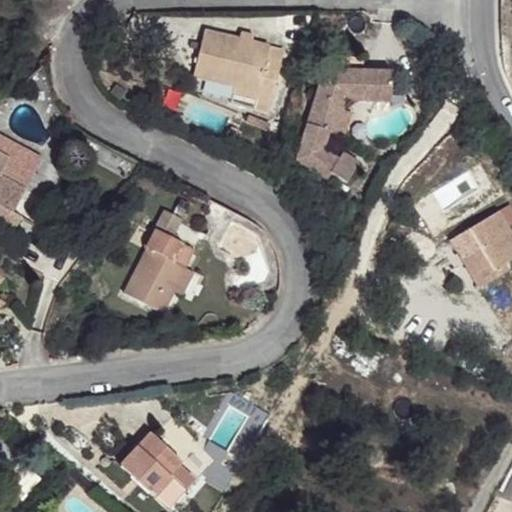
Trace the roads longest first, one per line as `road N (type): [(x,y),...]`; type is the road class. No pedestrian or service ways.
road 1 (residential): [(211,0),(104,13),(77,29),(59,54),(59,85),(69,112),(92,132),(255,215),(279,251),(280,327),(258,356),(221,376),(0,406)]
road 2 (tertiary): [(511,125),(484,85),(471,0)]
